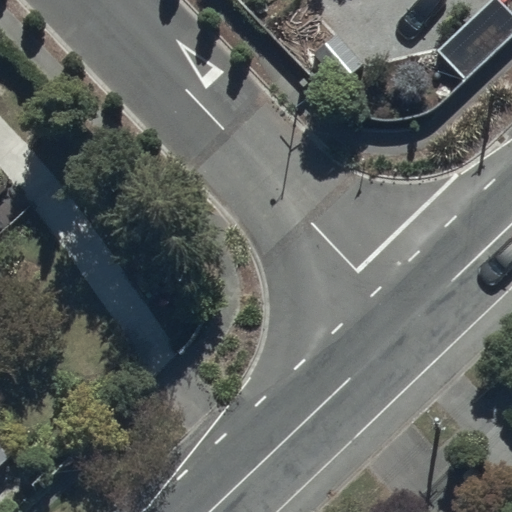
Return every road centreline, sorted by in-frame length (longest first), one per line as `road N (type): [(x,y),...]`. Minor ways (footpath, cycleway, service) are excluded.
road 1 (residential): [(407,322),(100,0)]
road 2 (residential): [(210,511),(407,322)]
road 3 (residential): [(407,322),(511,223)]
